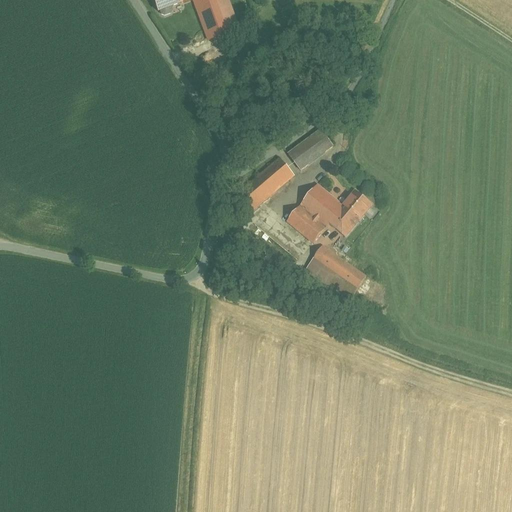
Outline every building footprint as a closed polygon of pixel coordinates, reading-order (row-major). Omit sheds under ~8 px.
[(238,0),(152,0),(157,14),(195,1),(208,39),(227,32),(221,15),(241,8),(238,0)] [(333,147),(321,131),(289,156),(300,171),(333,147)] [(252,213),(295,177),(280,160),(237,196),(252,213)] [(342,206),(319,186),(301,208),(324,228),(342,206)] [(346,237),(372,207),(356,193),(330,224),(346,237)] [(299,208),(287,222),(314,244),(326,230),(299,208)] [(323,246),(305,270),(348,301),(365,277),(323,246)]
